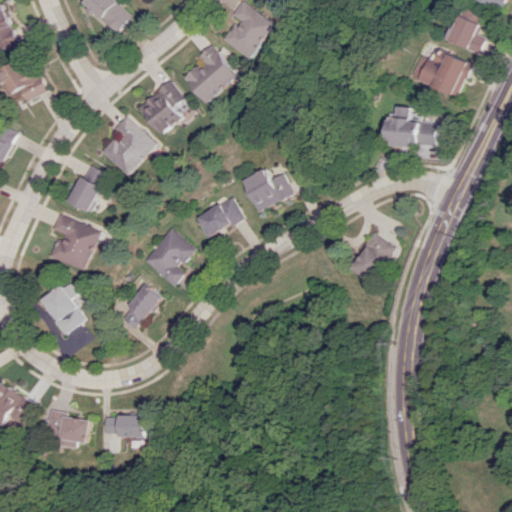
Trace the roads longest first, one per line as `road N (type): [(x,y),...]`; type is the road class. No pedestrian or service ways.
road 1 (residential): [(457,193),(431,181),(389,184),(286,240),(230,277),(171,350),(126,376),(68,376),(43,360),(10,324),(1,270),(40,170),(78,111),(201,0)]
road 2 (secondary): [(428,511),(407,394),(415,307),(431,250),(511,81)]
